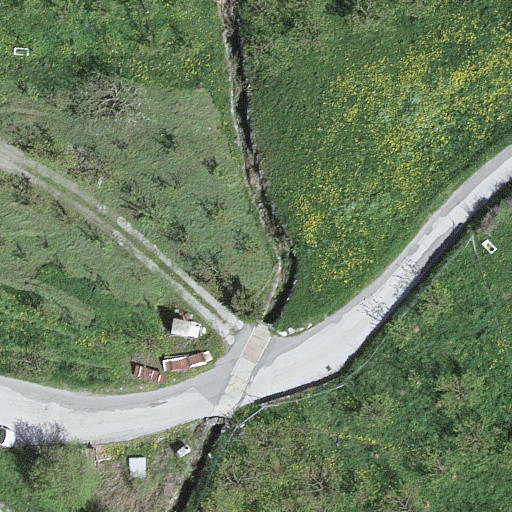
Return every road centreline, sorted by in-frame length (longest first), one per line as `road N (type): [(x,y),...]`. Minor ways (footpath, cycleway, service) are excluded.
road 1 (unclassified): [(0,409),(119,419),(278,376),(372,307),(463,200),(511,161)]
road 2 (track): [(0,152),(104,213),(278,376)]
